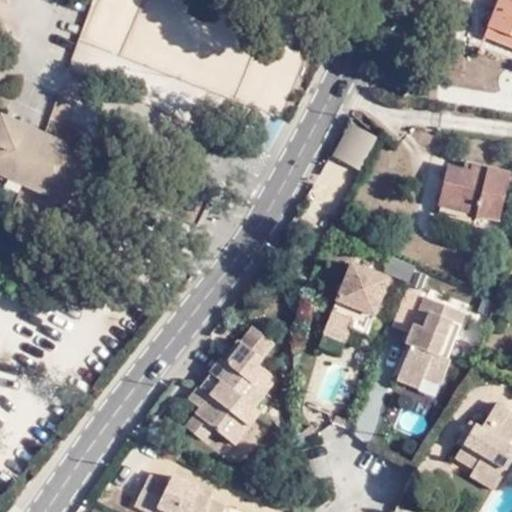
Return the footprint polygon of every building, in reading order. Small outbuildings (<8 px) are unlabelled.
[(511,0),(504,0),(492,27),(511,36),(511,0)] [(511,36),(492,27),(488,36),(511,46),(511,36)] [(38,143),(41,137),(3,120),(0,127),(0,175),(22,185),(38,143)] [(86,158),(41,137),(38,143),(22,185),(65,204),(86,158)] [(471,197),(468,208),(489,213),(500,166),(461,156),(460,161),(437,158),(430,186),(471,197)] [(427,198),(468,208),(471,197),(430,186),(427,198)] [(223,219),(209,210),(200,227),(214,235),(223,219)] [(387,273),(349,258),(321,324),(343,336),(351,321),(365,328),(387,273)] [(464,309),(425,292),(409,328),(415,331),(396,372),(419,383),(425,371),(439,377),(449,355),(443,351),(449,334),(453,335),(464,309)] [(265,363),(239,342),(191,401),(202,410),(187,428),(204,443),(215,429),(236,448),(262,416),(256,411),(267,397),(256,387),(267,374),(261,368),(265,363)] [(472,462),(497,477),(511,454),(511,438),(509,437),(511,431),(511,407),(494,396),(478,421),(466,414),(455,433),(461,437),(459,440),(478,451),(472,462)] [(453,449),(472,462),(478,451),(459,440),(453,449)] [(492,484),(497,477),(472,462),(468,468),(492,484)] [(196,493),(199,486),(173,474),(168,483),(149,475),(135,503),(153,511),(223,511),(226,507),(210,500),(196,493)] [(213,493),(199,486),(196,493),(210,500),(213,493)]
